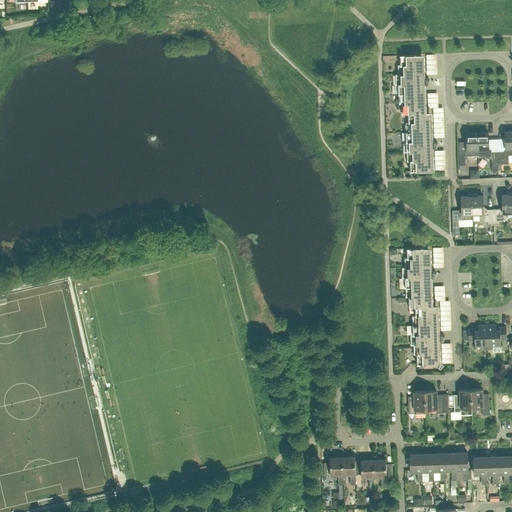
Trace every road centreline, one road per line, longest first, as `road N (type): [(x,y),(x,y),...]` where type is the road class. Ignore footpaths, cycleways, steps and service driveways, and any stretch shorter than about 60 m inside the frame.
road 1 (residential): [(511,102),(510,73),(499,58),(463,57),(447,73),(449,118)]
road 2 (residential): [(449,118),(451,182),(511,180)]
